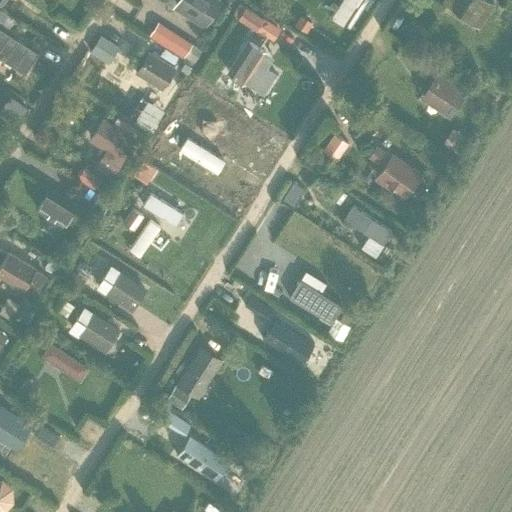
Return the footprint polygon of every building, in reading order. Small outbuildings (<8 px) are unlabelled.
[(218,0),(174,0),(171,6),(204,25),(218,0)] [(340,0),(330,17),(344,26),(360,0),(340,0)] [(440,0),(480,26),(496,1),(493,0),(440,0)] [(279,29),(244,7),(236,19),(272,41),(279,29)] [(304,26),(310,15),(298,8),(292,18),(304,26)] [(429,23),(410,14),(404,27),(422,36),(429,23)] [(191,43),(158,22),(149,35),(182,57),(191,43)] [(0,26),(0,55),(25,72),(38,51),(0,26)] [(247,40),(228,70),(245,81),(265,51),(247,40)] [(174,65),(149,49),(136,70),(161,86),(174,65)] [(439,75),(427,92),(440,100),(437,105),(450,113),(465,92),(439,75)] [(127,135),(102,118),(91,135),(108,146),(103,153),(112,159),(127,135)] [(346,139),(333,130),(322,147),(335,156),(346,139)] [(188,135),(180,148),(216,170),(224,156),(188,135)] [(390,153),(376,143),(367,155),(381,165),(373,177),(402,197),(420,171),(391,151),(390,153)] [(140,153),(130,168),(144,178),(154,163),(140,153)] [(346,180),(332,200),(357,216),(361,210),(372,218),(382,204),(346,180)] [(61,223),(74,203),(49,187),(36,207),(61,223)] [(149,191),(143,202),(179,223),(186,212),(149,191)] [(136,225),(140,206),(126,203),(121,221),(136,225)] [(125,241),(140,251),(161,221),(146,211),(125,241)] [(261,255),(293,277),(302,265),(269,243),(261,255)] [(8,251),(0,265),(0,274),(22,287),(23,285),(35,292),(45,274),(34,267),(8,251)] [(77,264),(69,277),(78,283),(86,270),(77,264)] [(109,291),(108,291),(132,307),(145,287),(121,272),(120,273),(110,266),(98,284),(109,291)] [(305,269),(289,296),(331,321),(341,303),(321,291),(326,282),(305,269)] [(251,293),(244,304),(266,318),(273,308),(251,293)] [(82,332),(81,332),(105,348),(118,329),(94,313),(93,314),(83,307),(71,325),(82,332)] [(274,316),(262,335),(301,362),(314,343),(274,316)] [(52,340),(44,352),(78,373),(86,361),(52,340)] [(222,357),(200,343),(176,382),(198,396),(222,357)] [(0,402),(0,437),(15,448),(31,423),(0,402)] [(53,446),(61,435),(40,421),(33,432),(53,446)] [(202,463),(196,471),(227,492),(232,483),(202,463)] [(0,510),(4,510),(14,499),(12,485),(1,475),(0,475),(0,510)]
